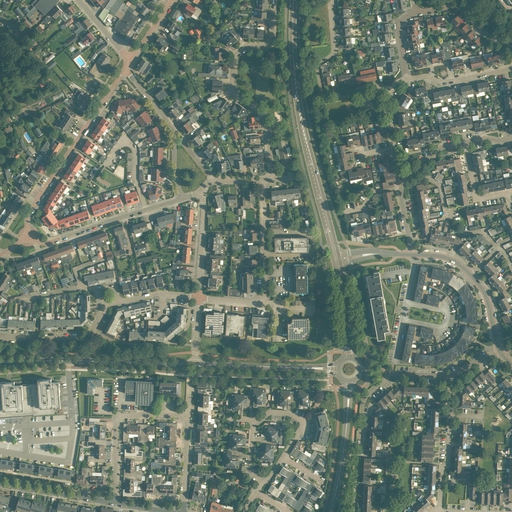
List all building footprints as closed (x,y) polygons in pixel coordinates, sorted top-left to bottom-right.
[(39,0),(37,4),(35,5),(45,15),(56,4),(59,0),(39,0)] [(120,0),(110,0),(105,7),(111,12),(121,19),(115,28),(121,33),(125,36),(138,17),(132,13),(135,10),(130,6),(129,6),(126,4),(123,2),(120,0)] [(397,9),(395,9),(395,13),(402,11),(402,8),(407,8),(406,1),(396,2),(397,9)] [(150,9),(145,7),(138,2),(136,5),(141,8),(139,11),(141,13),(146,15),(150,9)] [(255,11),(257,11),(262,12),(262,9),(267,9),(267,3),(258,3),(258,6),(256,6),(255,11)] [(191,16),(193,14),(198,17),(201,12),(200,9),(195,6),(194,8),(188,4),(188,5),(187,4),(185,7),(186,8),(185,8),(188,10),(187,12),(187,13),(191,16)] [(20,21),(25,15),(18,5),(12,10),(20,21)] [(72,5),(68,8),(64,12),(63,13),(68,19),(71,16),(71,15),(76,10),(72,5)] [(56,18),(62,12),(63,11),(57,6),(47,16),(51,20),(54,17),(56,18)] [(344,16),(344,19),(349,18),(351,18),(351,15),(352,15),(351,8),(348,9),(343,9),(338,9),(339,16),(344,16)] [(262,12),(257,11),(257,15),(255,15),(252,15),(252,20),(258,20),(261,21),(261,18),(266,18),(267,12),(262,12)] [(391,13),(381,15),(381,21),(374,22),(375,25),(377,25),(387,24),(387,21),(392,20),(391,13)] [(452,25),(455,29),(460,25),(459,23),(463,19),(459,15),(452,20),(455,23),(452,25)] [(437,26),(437,29),(441,28),(446,27),(446,26),(445,21),(442,21),(441,16),(435,17),(436,23),(437,26)] [(65,23),(67,26),(68,26),(74,21),(71,17),(65,23)] [(87,18),(83,21),(81,23),(78,25),(80,27),(75,31),(77,34),(91,24),(87,18)] [(349,18),(344,19),(339,19),(340,26),(345,25),(345,28),(350,28),(352,28),(352,25),(350,25),(349,18)] [(432,30),(437,29),(437,26),(436,23),(433,23),(432,18),(426,19),(427,24),(428,28),(432,27),(432,30)] [(27,19),(23,23),(29,28),(32,24),(27,19)] [(183,29),(175,23),(170,20),(166,26),(171,29),(173,30),(175,28),(181,32),(183,29)] [(416,30),(417,30),(419,29),(419,25),(418,20),(411,22),(412,25),(407,26),(408,32),(411,31),(416,30)] [(390,23),(387,24),(377,25),(378,29),(379,29),(374,30),(375,35),(380,35),(387,33),(386,30),(391,30),(390,23)] [(243,38),(249,38),(249,29),(249,24),(248,24),(246,25),(246,26),(241,26),(241,27),(240,32),(243,32),(243,38)] [(254,33),(257,33),(258,28),(258,27),(256,27),(253,27),(253,26),(252,24),(249,24),(249,29),(249,38),(254,38),(254,33)] [(460,25),(455,29),(458,33),(461,31),(463,34),(466,32),(470,29),(466,24),(462,27),(460,25)] [(202,34),(198,27),(194,30),(197,36),(200,41),(204,39),(201,34),(202,34)] [(346,35),(346,38),(351,37),(351,38),(353,38),(353,34),(350,34),(350,28),(345,28),(340,29),(341,35),(346,35)] [(232,29),(230,31),(229,31),(225,31),(224,32),(227,36),(234,43),(238,39),(234,35),(236,33),(233,30),(232,29)] [(419,38),(418,35),(417,30),(416,30),(411,31),(411,34),(406,35),(407,41),(412,40),(416,39),(419,38)] [(467,42),(468,42),(469,41),(473,38),(476,36),(472,31),(468,34),(466,32),(463,34),(461,36),(464,40),(465,40),(467,42)] [(90,32),(86,35),(85,36),(81,40),(86,46),(95,38),(90,32)] [(230,47),(234,43),(227,36),(224,32),(222,34),(222,37),(223,37),(220,39),(221,40),(217,43),(219,44),(221,43),(224,45),(226,43),(230,47)] [(381,41),(378,41),(379,45),(386,44),(386,40),(391,40),(390,33),(387,33),(380,35),(381,41)] [(159,36),(155,43),(159,46),(157,49),(162,53),(164,50),(165,50),(169,43),(159,36)] [(351,37),(346,38),(341,38),(341,45),(347,45),(347,48),(352,47),(354,47),(353,44),(351,44),(351,38),(351,37)] [(469,41),(468,42),(471,46),(473,44),(476,47),(479,45),(483,42),(479,37),(475,40),(473,38),(469,41)] [(409,50),(411,49),(421,47),(420,44),(419,40),(423,40),(422,38),(419,38),(416,39),(412,40),(413,43),(408,44),(409,50)] [(172,42),(169,47),(170,46),(177,51),(177,53),(181,47),(172,42)] [(96,51),(99,54),(95,59),(97,61),(105,66),(111,58),(104,53),(104,54),(101,52),(107,47),(105,44),(101,47),(97,50),(96,51)] [(389,45),(380,46),(374,47),(375,49),(375,52),(385,51),(386,57),(394,55),(394,51),(393,47),(389,48),(389,45)] [(446,48),(447,55),(449,65),(452,64),(453,69),(459,68),(457,60),(451,61),(449,47),(446,46),(446,48)] [(215,59),(219,60),(224,60),(224,52),(219,52),(219,48),(212,47),(211,53),(215,54),(215,59)] [(79,50),(71,56),(74,59),(82,53),(79,50)] [(433,51),(431,51),(428,52),(429,59),(432,58),(433,63),(438,62),(436,54),(434,54),(433,51)] [(492,52),(494,64),(500,63),(499,58),(504,57),(503,51),(495,52),(495,55),(493,56),(492,52)] [(428,52),(425,53),(419,54),(422,66),(427,64),(426,59),(429,59),(428,52)] [(494,64),(492,52),(483,54),(485,61),(488,60),(489,65),(494,64)] [(37,54),(34,57),(43,68),(48,64),(46,62),(45,62),(37,54)] [(422,66),(419,54),(416,55),(416,56),(411,57),(412,62),(415,62),(416,67),(422,66)] [(485,61),(483,54),(475,56),(476,59),(477,68),(483,67),(482,61),(485,61)] [(457,60),(459,68),(464,67),(463,62),(466,62),(464,55),(462,55),(462,59),(457,60)] [(143,58),(136,68),(142,72),(149,63),(143,58)] [(397,66),(396,59),(375,62),(376,66),(379,66),(379,67),(387,66),(388,71),(389,71),(390,75),(393,74),(393,71),(397,70),(396,66),(397,66)] [(80,69),(73,60),(70,63),(77,72),(80,69)] [(90,71),(88,69),(85,67),(83,71),(85,72),(89,75),(93,78),(95,76),(98,78),(105,67),(105,66),(97,61),(90,71)] [(216,74),(217,75),(222,75),(222,69),(223,70),(223,66),(218,66),(218,63),(215,62),(211,62),(211,65),(209,65),(209,73),(213,73),(216,74)] [(47,72),(52,68),(49,64),(44,68),(47,72)] [(355,76),(356,79),(357,83),(377,79),(374,68),(360,71),(361,75),(355,76)] [(156,78),(153,74),(146,80),(149,83),(156,78)] [(356,84),(355,79),(355,76),(350,77),(349,74),(338,76),(339,82),(341,82),(342,86),(356,84)] [(47,75),(38,83),(43,87),(51,80),(47,75)] [(212,77),(211,77),(210,82),(213,83),(213,86),(222,87),(222,81),(217,81),(217,78),(212,77)] [(166,84),(164,81),(162,79),(157,82),(159,84),(157,86),(159,89),(154,93),(160,100),(164,97),(163,96),(167,93),(163,89),(166,88),(164,86),(166,84)] [(478,87),(475,88),(476,94),(479,93),(479,92),(484,91),(482,83),(477,84),(478,87)] [(473,93),(473,94),(476,94),(475,88),(472,88),(471,85),(466,86),(467,94),(473,93)] [(458,91),(459,97),(462,97),(462,96),(467,94),(466,86),(460,87),(461,90),(458,91)] [(423,99),(424,99),(424,103),(431,102),(430,100),(431,100),(430,94),(427,94),(426,87),(420,88),(422,96),(423,99)] [(417,97),(422,96),(420,88),(415,89),(415,90),(412,91),(414,97),(417,96),(417,97)] [(457,101),(460,100),(459,97),(458,91),(455,91),(455,88),(449,89),(451,97),(456,96),(457,101)] [(76,92),(75,94),(87,103),(91,97),(87,94),(85,93),(78,89),(76,92)] [(411,98),(414,97),(412,91),(409,92),(407,95),(404,93),(401,98),(408,102),(411,98)] [(433,93),(430,94),(431,100),(432,100),(433,104),(441,103),(440,100),(438,91),(433,92),(433,93)] [(75,94),(73,96),(76,98),(74,101),(72,98),(70,100),(69,99),(68,100),(70,102),(75,108),(77,104),(84,108),(87,103),(75,94)] [(219,101),(218,98),(212,101),(214,104),(219,107),(217,109),(222,113),(227,106),(229,101),(224,98),(221,103),(220,102),(219,101)] [(399,111),(405,110),(405,107),(408,102),(401,98),(398,102),(396,103),(396,105),(395,106),(397,107),(397,109),(398,109),(399,111)] [(68,105),(71,108),(73,106),(69,103),(70,102),(65,99),(63,102),(68,105)] [(131,99),(125,100),(126,110),(130,109),(134,100),(131,99)] [(123,110),(126,110),(125,100),(119,100),(116,102),(123,110)] [(133,112),(137,109),(141,106),(137,101),(134,100),(130,109),(133,112)] [(112,110),(118,112),(117,115),(120,116),(123,110),(116,102),(114,104),(112,110)] [(174,108),(172,105),(169,108),(171,111),(169,112),(175,119),(180,115),(174,108)] [(238,107),(235,105),(234,106),(232,109),(231,110),(234,111),(235,112),(235,113),(242,117),(247,113),(245,109),(240,105),(238,107)] [(67,114),(64,119),(73,125),(77,119),(70,115),(72,112),(67,108),(64,112),(67,114)] [(398,114),(399,120),(407,118),(406,113),(405,110),(399,111),(399,114),(398,114)] [(141,114),(136,118),(135,118),(137,120),(137,119),(140,122),(149,116),(145,111),(141,114)] [(40,117),(39,116),(37,113),(37,112),(32,115),(35,120),(40,117)] [(193,116),(191,112),(190,113),(182,119),(184,122),(189,118),(193,116)] [(195,129),(192,125),(199,119),(198,116),(196,114),(193,116),(189,118),(190,120),(187,123),(181,127),(186,133),(190,131),(191,132),(195,129)] [(466,115),(465,115),(465,117),(468,128),(473,127),(471,118),(468,119),(467,116),(467,115),(466,115)] [(475,132),(481,131),(479,119),(478,115),(472,117),(474,123),(475,132)] [(152,120),(149,116),(140,122),(142,125),(141,126),(143,128),(148,123),(152,120)] [(111,122),(110,121),(107,119),(104,117),(101,122),(110,128),(111,127),(109,125),(111,122)] [(253,128),(258,128),(258,121),(255,121),(255,120),(255,117),(250,117),(249,117),(249,121),(249,124),(246,124),(245,125),(245,129),(246,130),(250,130),(251,128),(253,128)] [(402,128),(407,127),(413,126),(411,117),(407,118),(399,120),(400,125),(402,125),(402,128)] [(62,126),(64,127),(69,131),(73,125),(64,119),(61,124),(58,122),(55,126),(60,129),(62,126)] [(101,122),(98,126),(104,131),(106,128),(109,130),(110,128),(101,122)] [(122,126),(125,130),(127,133),(137,124),(135,122),(131,126),(130,125),(130,126),(127,122),(122,126)] [(440,139),(438,127),(438,124),(435,125),(435,126),(432,127),(435,140),(440,139)] [(98,126),(94,131),(104,137),(106,136),(103,134),(104,131),(98,126)] [(157,126),(148,130),(147,130),(148,132),(149,132),(151,136),(160,132),(157,126)] [(38,127),(34,130),(38,137),(43,134),(38,127)] [(192,140),(197,146),(202,142),(205,140),(202,136),(205,134),(201,129),(195,134),(197,136),(192,140)] [(235,129),(234,130),(230,131),(233,140),(238,138),(235,129)] [(376,132),(377,133),(379,143),(385,141),(383,130),(376,132)] [(103,139),(104,137),(94,131),(91,135),(96,138),(98,140),(101,142),(103,139)] [(135,131),(129,135),(131,137),(132,139),(138,134),(135,131)] [(162,139),(160,132),(151,136),(148,138),(149,142),(152,141),(153,143),(162,139)] [(251,143),(255,142),(260,142),(259,135),(257,136),(256,132),(246,134),(246,139),(250,139),(251,143)] [(423,137),(420,138),(420,135),(419,133),(418,133),(417,133),(417,135),(418,135),(420,147),(425,145),(425,142),(424,142),(423,137)] [(354,144),(352,136),(350,137),(350,134),(346,135),(346,134),(342,135),(344,143),(348,142),(349,147),(352,147),(351,144),(354,144)] [(361,145),(360,140),(359,135),(352,136),(354,144),(357,143),(357,146),(361,145)] [(52,147),(52,148),(57,152),(62,144),(58,141),(54,139),(51,143),(50,145),(52,147)] [(142,141),(140,142),(137,145),(139,147),(140,151),(143,150),(142,149),(146,146),(149,144),(146,140),(145,141),(143,139),(141,140),(142,141)] [(89,140),(86,144),(96,150),(97,149),(94,147),(96,144),(93,142),(89,140)] [(108,140),(106,143),(104,147),(110,151),(114,145),(108,140)] [(46,147),(47,148),(44,152),(42,153),(44,156),(46,157),(45,158),(47,159),(51,162),(51,161),(57,152),(52,148),(52,147),(50,145),(49,142),(46,147)] [(207,149),(206,150),(202,153),(207,159),(212,155),(210,152),(213,150),(211,148),(214,146),(211,142),(206,146),(208,148),(207,149)] [(96,150),(86,144),(83,149),(87,151),(90,153),(91,150),(94,152),(96,150)] [(347,144),(337,146),(333,147),(335,153),(345,151),(344,148),(347,148),(347,144)] [(275,149),(277,155),(278,155),(279,159),(282,158),(284,167),(290,166),(285,145),(279,147),(279,148),(275,149)] [(508,156),(511,155),(510,149),(507,149),(507,146),(501,147),(503,155),(508,154),(508,156)] [(163,147),(154,147),(152,147),(152,150),(154,150),(154,155),(163,156),(163,147)] [(497,156),(503,155),(501,147),(496,148),(496,151),(493,152),(495,158),(498,158),(497,156)] [(29,149),(26,152),(35,159),(37,156),(29,149)] [(12,154),(3,158),(4,161),(8,159),(10,163),(15,160),(12,154)] [(86,158),(83,156),(79,154),(76,158),(83,163),(86,165),(87,163),(84,161),(86,158)] [(243,168),(243,166),(242,160),(242,154),(238,154),(239,161),(235,161),(235,159),(234,157),(232,157),(228,157),(231,165),(234,165),(234,168),(237,168),(237,169),(243,168)] [(252,167),(258,166),(257,158),(256,154),(250,154),(250,156),(245,156),(248,165),(251,165),(251,166),(252,167)] [(154,155),(153,161),(152,161),(152,164),(163,164),(163,156),(154,155)] [(340,164),(347,163),(347,160),(349,159),(349,160),(354,159),(353,155),(351,156),(349,156),(339,158),(340,164)] [(34,159),(30,156),(26,160),(30,165),(32,163),(33,163),(35,161),(34,159)] [(221,162),(218,156),(214,157),(217,163),(217,167),(218,167),(219,171),(226,170),(225,165),(225,162),(221,162)] [(40,160),(38,162),(37,161),(38,162),(47,168),(51,162),(47,159),(45,158),(42,161),(40,160)] [(76,158),(73,163),(83,169),(84,167),(81,166),(83,163),(76,158)] [(389,158),(378,161),(379,167),(383,166),(382,166),(390,164),(389,158)] [(460,158),(454,160),(455,165),(454,166),(456,172),(462,170),(460,158)] [(38,162),(37,161),(36,161),(33,164),(34,167),(37,169),(37,170),(38,171),(43,174),(47,168),(38,162)] [(82,171),(83,169),(73,163),(70,167),(77,172),(79,169),(82,171)] [(67,172),(77,178),(78,176),(75,174),(77,172),(70,167),(67,172)] [(362,178),(363,182),(372,180),(371,175),(370,170),(367,170),(367,169),(364,170),(363,167),(360,168),(362,178)] [(40,174),(36,171),(33,170),(32,171),(29,169),(27,171),(30,174),(29,175),(32,177),(36,180),(40,174)] [(352,170),(343,171),(343,174),(346,174),(346,175),(349,174),(350,180),(356,179),(354,172),(352,172),(352,170)] [(73,178),(75,179),(72,184),(79,188),(80,187),(77,185),(80,180),(77,178),(67,172),(64,176),(71,181),(73,178)] [(504,177),(505,180),(506,189),(511,187),(510,176),(509,176),(509,173),(503,174),(504,177)] [(22,176),(20,179),(31,187),(35,182),(31,179),(29,177),(29,176),(25,174),(22,176)] [(20,188),(23,189),(27,192),(31,187),(20,179),(17,182),(20,183),(18,186),(20,188)] [(68,185),(65,183),(61,180),(58,185),(65,189),(67,187),(70,189),(71,187),(68,185)] [(382,182),(382,184),(383,189),(394,186),(393,181),(393,180),(386,182),(385,181),(382,182)] [(423,191),(425,190),(430,189),(428,183),(416,185),(418,191),(423,190),(423,191)] [(55,189),(65,196),(67,197),(69,196),(63,192),(65,189),(58,185),(55,189)] [(151,189),(159,196),(161,194),(162,188),(152,185),(151,189)] [(458,194),(465,192),(469,191),(468,187),(467,187),(467,186),(459,187),(460,192),(458,193),(458,194)] [(15,191),(22,196),(24,194),(16,188),(15,190),(15,191),(16,191),(15,191)] [(293,189),(294,200),(298,199),(299,202),(301,202),(299,188),(293,189)] [(64,198),(65,196),(55,189),(52,194),(59,198),(61,196),(64,198)] [(159,196),(151,189),(148,190),(151,200),(157,198),(159,196)] [(280,202),(279,202),(280,205),(283,204),(282,198),(286,198),(286,189),(278,190),(280,202)] [(292,203),(293,203),(294,203),(294,200),(293,189),(286,189),(286,198),(287,201),(291,200),(292,203)] [(241,197),(241,206),(241,207),(248,207),(248,203),(255,203),(255,190),(247,190),(247,197),(245,197),(241,197)] [(276,202),(279,202),(280,202),(278,190),(272,191),(272,194),(269,194),(269,203),(273,202),(273,205),(276,205),(276,202)] [(131,193),(134,203),(139,201),(136,191),(131,193)] [(128,205),(134,203),(131,193),(125,194),(126,200),(128,205)] [(49,198),(59,205),(62,207),(63,205),(60,203),(62,200),(59,199),(59,198),(52,194),(49,198)] [(216,208),(220,207),(222,211),(225,210),(225,205),(225,200),(221,201),(219,194),(212,196),(216,208)] [(19,195),(12,204),(18,208),(25,200),(19,195)] [(237,206),(236,200),(236,195),(228,196),(229,201),(229,207),(237,206)] [(428,195),(416,198),(416,200),(418,200),(419,203),(425,202),(425,199),(428,198),(428,195)] [(119,196),(114,198),(117,208),(123,206),(119,196)] [(55,210),(58,206),(59,205),(49,198),(46,202),(53,207),(53,208),(55,210)] [(112,210),(117,208),(114,198),(108,200),(112,210)] [(106,212),(112,210),(108,200),(103,202),(106,212)] [(44,213),(45,215),(51,212),(51,210),(53,208),(53,207),(46,202),(46,204),(47,204),(44,209),(45,210),(45,212),(44,213)] [(101,214),(106,212),(103,202),(97,204),(101,214)] [(417,207),(418,211),(425,209),(425,208),(430,207),(430,204),(426,205),(425,202),(419,203),(419,207),(417,207)] [(80,221),(85,220),(82,212),(79,213),(76,203),(74,203),(75,206),(80,221)] [(383,213),(387,212),(390,211),(390,210),(394,209),(393,206),(396,206),(395,203),(385,205),(386,208),(385,208),(381,210),(383,213)] [(12,217),(18,208),(12,204),(6,213),(12,217)] [(92,206),(93,211),(95,216),(101,214),(97,204),(92,206)] [(497,205),(498,212),(500,211),(502,215),(508,212),(504,204),(497,205)] [(86,211),(82,212),(85,220),(90,218),(89,213),(88,210),(86,206),(84,207),(86,211)] [(476,209),(474,209),(475,216),(477,216),(477,219),(483,218),(482,215),(483,215),(481,208),(480,208),(480,206),(475,207),(476,209)] [(185,208),(184,216),(186,216),(193,217),(194,209),(185,208)] [(475,216),(474,209),(469,210),(468,208),(466,209),(468,221),(471,221),(470,217),(475,216)] [(164,216),(167,224),(172,222),(174,222),(176,221),(177,216),(177,211),(174,210),(173,216),(172,216),(171,214),(164,216)] [(54,216),(51,212),(45,215),(42,218),(43,219),(42,220),(45,223),(54,216)] [(70,225),(75,223),(73,215),(71,212),(72,215),(69,216),(68,213),(66,214),(70,225)] [(6,213),(5,215),(2,213),(0,216),(0,218),(2,220),(0,221),(0,222),(6,227),(12,217),(6,213)] [(50,227),(53,225),(57,219),(54,216),(45,223),(47,227),(49,226),(50,227)] [(167,224),(164,216),(157,218),(161,229),(168,227),(167,226),(167,224)] [(186,216),(186,221),(182,221),(182,223),(188,224),(193,224),(193,217),(186,216)] [(282,228),(282,221),(282,218),(278,219),(278,223),(276,223),(276,221),(270,221),(270,223),(270,229),(282,228)] [(57,219),(53,225),(54,227),(56,225),(57,226),(58,228),(63,226),(64,227),(66,227),(63,219),(59,220),(57,219)] [(388,221),(388,222),(390,232),(397,230),(394,220),(388,221)] [(139,223),(142,231),(143,235),(149,233),(149,231),(152,230),(152,227),(150,222),(147,223),(146,221),(139,223)] [(130,228),(131,233),(132,236),(136,235),(135,233),(142,231),(139,223),(133,226),(133,227),(130,228)] [(360,236),(357,223),(358,226),(351,227),(353,234),(356,233),(356,236),(360,236)] [(363,225),(365,232),(368,231),(368,234),(371,233),(370,228),(370,223),(363,225)] [(114,227),(120,249),(119,249),(120,255),(126,253),(125,248),(122,239),(126,238),(123,225),(114,227)] [(427,226),(422,228),(424,238),(430,240),(431,233),(429,233),(427,226)] [(182,227),(182,230),(181,235),(192,236),(192,228),(186,227),(185,228),(182,227)] [(245,230),(245,234),(248,234),(248,240),(257,239),(257,232),(254,233),(254,229),(245,230)] [(433,243),(435,243),(438,231),(437,230),(435,230),(434,234),(431,233),(430,240),(429,240),(433,241),(433,243)] [(443,233),(440,232),(440,231),(438,231),(435,243),(438,244),(438,242),(442,243),(443,236),(443,233)] [(106,232),(99,235),(101,240),(103,246),(107,245),(106,242),(110,241),(108,238),(106,232)] [(209,242),(219,243),(220,240),(221,240),(222,233),(212,233),(212,237),(209,236),(209,242)] [(445,245),(447,246),(450,233),(449,233),(447,233),(446,236),(443,236),(442,243),(445,243),(445,245)] [(454,245),(456,246),(459,241),(455,238),(451,237),(452,234),(450,233),(447,246),(449,246),(450,244),(454,245)] [(94,243),(97,242),(98,245),(99,245),(100,247),(103,246),(101,240),(99,235),(92,237),(94,243)] [(192,236),(181,235),(181,242),(191,243),(192,236)] [(92,237),(85,240),(87,245),(90,254),(93,253),(91,247),(95,246),(94,243),(92,237)] [(275,238),(275,252),(285,252),(285,250),(292,250),(292,252),(308,252),(308,237),(275,238)] [(87,255),(90,254),(87,245),(85,240),(78,242),(80,248),(84,247),(87,255)] [(460,251),(462,254),(469,248),(466,245),(469,243),(467,241),(464,243),(459,241),(456,246),(459,248),(460,250),(460,251)] [(211,249),(211,253),(220,253),(221,243),(219,243),(209,242),(208,248),(211,249)] [(138,252),(148,249),(146,243),(137,246),(138,252)] [(65,247),(69,258),(70,260),(73,259),(70,251),(74,250),(72,244),(65,247)] [(470,250),(469,248),(462,254),(465,257),(466,256),(467,258),(470,255),(478,247),(476,245),(473,248),(470,250)] [(181,246),(181,249),(180,254),(190,254),(191,247),(184,246),(181,246)] [(65,247),(58,250),(61,258),(65,257),(66,259),(69,258),(65,247)] [(470,257),(473,260),(479,254),(477,252),(480,249),(478,247),(470,255),(471,256),(470,257)] [(58,250),(51,252),(57,268),(60,267),(57,259),(61,258),(58,250)] [(52,264),(51,264),(52,270),(57,268),(51,252),(44,255),(44,257),(47,263),(51,261),(52,264)] [(190,254),(180,254),(180,258),(180,261),(177,261),(177,264),(183,264),(183,261),(189,262),(190,254)] [(484,259),(479,254),(473,260),(476,263),(477,262),(478,264),(484,259)] [(207,258),(207,264),(220,265),(220,261),(221,255),(214,255),(214,258),(207,258)] [(253,256),(239,256),(232,256),(232,259),(233,259),(245,259),(245,262),(245,266),(258,266),(257,259),(253,259),(253,256)] [(39,259),(38,257),(31,259),(35,273),(36,273),(39,272),(38,269),(36,264),(40,262),(39,259)] [(24,262),(28,275),(29,275),(27,270),(31,269),(32,274),(35,273),(31,259),(24,262)] [(487,271),(493,266),(489,261),(484,266),(485,268),(484,268),(487,271)] [(16,264),(18,270),(22,269),(23,272),(25,277),(28,275),(24,262),(16,264)] [(220,265),(207,264),(206,270),(213,270),(213,274),(219,274),(220,268),(217,268),(217,265),(220,265)] [(294,264),(294,270),(294,272),(296,272),(296,275),(294,275),(295,284),(295,293),(308,293),(308,284),(308,274),(306,274),(306,271),(308,271),(307,264),(294,264)] [(175,279),(180,279),(184,280),(184,277),(188,277),(189,270),(181,269),(181,265),(173,265),(172,269),(176,269),(175,279)] [(431,277),(432,272),(426,271),(427,267),(421,265),(419,275),(418,275),(431,277)] [(493,266),(487,271),(490,274),(491,274),(492,275),(500,267),(498,266),(496,268),(493,266)] [(492,284),(498,278),(496,275),(498,273),(497,271),(500,268),(500,267),(492,275),(488,278),(490,280),(489,280),(492,284)] [(433,268),(432,272),(431,277),(431,278),(437,279),(439,269),(433,268)] [(445,270),(440,269),(437,279),(443,281),(447,271),(446,271),(446,270),(445,270)] [(389,330),(379,270),(374,271),(374,274),(363,276),(373,333),(376,332),(378,339),(386,337),(384,331),(389,330)] [(249,271),(246,271),(246,273),(242,273),(242,279),(240,279),(240,286),(242,285),(242,292),(246,292),(246,293),(250,293),(250,292),(253,291),(253,272),(250,272),(249,271)] [(452,273),(447,271),(443,281),(448,283),(453,274),(452,274),(453,273),(452,273)] [(160,276),(157,277),(156,277),(159,287),(164,285),(163,280),(166,279),(164,272),(161,273),(159,275),(160,276)] [(1,280),(7,283),(9,285),(11,283),(13,278),(9,276),(5,273),(1,280)] [(94,285),(92,274),(84,276),(85,282),(88,282),(89,286),(94,285)] [(134,282),(131,283),(133,292),(139,291),(137,285),(140,285),(141,290),(142,290),(139,281),(140,281),(139,277),(139,278),(138,274),(136,274),(137,278),(135,278),(134,281),(134,282)] [(151,278),(148,279),(149,286),(150,288),(156,287),(154,282),(157,281),(158,287),(159,287),(156,277),(157,277),(156,274),(152,275),(151,277),(151,278)] [(458,277),(453,274),(448,283),(453,286),(459,278),(458,277),(459,277),(458,277)] [(208,286),(212,287),(212,288),(216,289),(216,287),(217,287),(217,285),(219,285),(219,279),(223,279),(223,276),(213,275),(212,278),(209,278),(209,281),(207,281),(206,286),(208,286)] [(419,275),(417,283),(424,285),(425,280),(431,282),(431,278),(431,277),(418,275),(419,275)] [(143,280),(140,281),(139,281),(142,290),(147,289),(146,287),(149,286),(148,279),(147,276),(144,276),(142,279),(143,280)] [(464,282),(459,278),(453,286),(457,290),(465,283),(464,282),(465,282),(464,282)] [(498,278),(492,284),(494,287),(495,286),(496,287),(505,280),(503,278),(500,280),(498,278)] [(133,292),(131,283),(130,279),(125,281),(126,284),(122,284),(123,287),(124,292),(124,294),(130,293),(129,290),(132,290),(133,292)] [(504,284),(506,282),(505,280),(496,287),(498,289),(497,289),(500,292),(501,295),(507,292),(505,288),(506,287),(504,284)] [(424,285),(417,283),(416,292),(415,292),(422,293),(428,294),(429,290),(423,289),(424,285)] [(469,287),(465,283),(457,290),(461,295),(469,289),(469,288),(469,287)] [(20,288),(23,291),(25,293),(28,291),(30,293),(25,287),(23,285),(20,288)] [(32,285),(25,287),(30,293),(34,291),(32,285)] [(463,300),(473,295),(472,294),(473,294),(470,290),(469,289),(461,295),(463,300)] [(421,298),(427,299),(428,294),(415,292),(416,292),(414,301),(420,303),(421,298)] [(503,298),(499,300),(500,302),(499,302),(501,306),(508,302),(506,299),(510,297),(507,292),(501,295),(503,298)] [(438,306),(439,301),(440,297),(435,296),(434,295),(432,305),(438,306)] [(475,301),(473,295),(463,300),(465,305),(475,302),(475,301),(476,301),(475,301)] [(154,311),(155,303),(150,304),(150,301),(144,303),(146,313),(149,312),(154,311)] [(477,308),(475,302),(465,305),(466,311),(477,309),(477,308)] [(508,302),(501,306),(503,309),(504,309),(504,311),(509,309),(511,307),(511,303),(510,305),(508,302)] [(117,309),(113,316),(118,319),(121,314),(124,313),(122,307),(117,309)] [(223,334),(224,313),(220,313),(220,312),(214,311),(214,316),(212,315),(212,314),(207,314),(206,314),(206,315),(205,333),(223,334)] [(186,322),(186,313),(177,313),(177,320),(176,321),(165,331),(164,331),(148,330),(148,332),(146,332),(146,339),(165,340),(165,339),(170,338),(183,327),(182,327),(185,322),(186,322)] [(237,336),(238,336),(244,336),(245,315),(227,314),(226,335),(234,335),(235,336),(237,336)] [(507,314),(506,314),(502,317),(507,328),(511,325),(511,324),(511,322),(507,314)] [(110,321),(121,326),(122,325),(119,323),(121,320),(118,319),(113,316),(110,321)] [(269,324),(268,324),(268,317),(252,316),(252,323),(253,323),(252,337),(268,338),(269,324)] [(0,325),(0,327),(8,328),(9,319),(9,318),(6,318),(6,322),(1,321),(0,325)] [(288,338),(289,339),(304,338),(304,335),(306,334),(309,334),(308,319),(308,318),(307,318),(292,318),(292,321),(291,322),(288,323),(288,338)] [(110,321),(107,327),(115,331),(117,327),(120,328),(121,326),(110,321)] [(406,334),(419,336),(420,331),(415,330),(416,326),(409,325),(407,334),(406,334)] [(474,334),(476,329),(475,329),(476,327),(465,325),(464,331),(474,334)] [(105,330),(107,331),(105,334),(114,338),(115,336),(113,335),(115,331),(107,327),(105,330)] [(419,336),(420,337),(424,337),(425,338),(427,328),(421,327),(420,331),(419,336)] [(428,328),(427,328),(425,338),(427,338),(432,339),(432,335),(433,329),(427,328),(428,328)] [(464,331),(461,336),(471,341),(473,336),(474,336),(473,336),(474,334),(464,331)] [(420,337),(419,336),(406,334),(407,334),(406,343),(412,344),(413,340),(419,341),(420,337)] [(458,341),(466,347),(470,343),(471,343),(471,342),(470,342),(471,341),(461,336),(458,341)] [(454,345),(461,353),(466,349),(466,348),(466,347),(458,341),(454,345)] [(416,353),(417,349),(411,348),(412,344),(406,343),(404,351),(403,351),(416,353)] [(461,353),(454,345),(450,348),(456,357),(461,354),(461,353)] [(450,348),(445,351),(449,361),(455,358),(455,359),(455,358),(456,357),(450,348)] [(402,361),(408,362),(409,357),(415,358),(416,353),(403,351),(404,351),(402,361)] [(440,353),(442,363),(448,362),(449,362),(448,361),(449,361),(445,351),(440,353)] [(421,364),(423,354),(416,353),(415,358),(414,363),(421,364)] [(434,354),(435,365),(441,364),(442,364),(441,364),(442,363),(440,353),(434,354)] [(493,384),(496,381),(497,380),(489,371),(484,375),(487,377),(486,378),(492,384),(493,384)] [(487,377),(484,375),(482,372),(477,376),(483,383),(485,381),(484,380),(486,378),(487,377)] [(477,376),(473,380),(478,385),(480,383),(481,384),(483,383),(477,376)] [(505,378),(501,381),(500,383),(502,386),(501,387),(503,389),(509,383),(505,378)] [(2,386),(0,385),(0,417),(14,416),(54,414),(54,408),(60,408),(59,382),(52,383),(51,379),(38,380),(39,383),(15,385),(15,381),(2,382),(2,386)] [(94,387),(95,387),(96,386),(103,386),(103,380),(88,379),(87,394),(94,394),(94,387)] [(475,388),(478,385),(473,380),(468,384),(474,391),(476,389),(475,388)] [(135,404),(138,404),(142,404),(152,404),(153,381),(142,381),(139,381),(126,381),(125,393),(136,394),(135,404)] [(163,395),(173,396),(180,396),(180,383),(177,383),(160,382),(160,392),(163,392),(163,395)] [(206,389),(206,391),(212,392),(212,389),(209,389),(209,382),(197,382),(197,383),(196,383),(196,388),(206,389)] [(511,388),(511,385),(509,383),(503,389),(505,391),(506,390),(508,392),(511,388)] [(464,388),(464,389),(469,394),(471,391),(473,392),(474,391),(468,384),(464,388)] [(398,387),(392,392),(396,397),(397,395),(400,394),(404,394),(404,387),(398,387)] [(255,396),(255,402),(254,407),(257,407),(257,404),(265,404),(266,389),(251,388),(250,396),(255,396)] [(300,398),(300,403),(300,408),(302,409),(303,405),(310,406),(311,391),(296,389),(296,397),(300,398)] [(460,393),(459,401),(466,401),(466,400),(466,396),(469,394),(464,389),(460,393)] [(284,409),(287,409),(288,398),(293,399),(293,391),(278,390),(277,405),(284,406),(284,409)] [(386,394),(390,400),(393,397),(394,399),(396,397),(392,392),(390,390),(386,394)] [(200,394),(200,400),(209,400),(213,401),(213,395),(212,395),(212,394),(215,395),(215,392),(212,392),(206,391),(206,395),(200,394)] [(434,392),(428,392),(428,395),(422,395),(422,396),(424,396),(424,398),(427,398),(427,404),(433,404),(434,404),(434,392)] [(238,410),(238,413),(241,414),(242,403),(247,403),(247,395),(232,394),(231,409),(238,410)] [(386,394),(381,399),(387,405),(389,403),(388,402),(390,400),(386,394)] [(377,403),(378,404),(381,408),(384,406),(385,407),(387,405),(381,399),(377,403)] [(205,409),(211,409),(212,404),(209,404),(209,400),(200,400),(199,406),(205,406),(205,409)] [(379,413),(381,410),(383,412),(384,411),(382,409),(381,408),(378,404),(372,410),(372,416),(378,416),(379,413)] [(211,418),(211,409),(205,409),(205,412),(199,412),(199,418),(211,418)] [(325,452),(326,445),(329,430),(329,425),(326,412),(323,411),(315,413),(319,426),(318,426),(318,429),(319,429),(315,442),(313,442),(311,449),(325,452)] [(211,423),(211,418),(199,418),(199,424),(204,424),(204,427),(213,427),(213,423),(211,423)] [(107,422),(102,421),(89,421),(89,426),(97,427),(97,431),(105,432),(105,426),(107,426),(107,422)] [(159,426),(159,427),(164,428),(167,428),(167,433),(175,433),(175,429),(175,428),(177,428),(177,423),(159,422),(159,423),(159,426)] [(128,441),(129,437),(129,433),(134,434),(134,425),(128,425),(128,423),(124,423),(123,441),(128,441)] [(138,434),(138,436),(138,442),(140,442),(143,442),(144,424),(139,424),(139,426),(134,425),(134,434),(138,434)] [(149,434),(154,434),(154,431),(154,426),(148,426),(148,424),(144,424),(143,442),(146,442),(148,442),(149,434)] [(261,437),(272,437),(272,442),(279,443),(281,428),(265,426),(265,434),(261,434),(261,437)] [(208,430),(211,430),(213,430),(213,427),(204,427),(204,430),(195,430),(195,435),(207,436),(208,430)] [(89,436),(88,441),(107,442),(107,437),(105,437),(105,432),(97,431),(93,431),(93,436),(89,436)] [(167,437),(163,437),(159,437),(159,438),(159,442),(177,443),(177,438),(175,438),(175,437),(175,433),(167,433),(167,437)] [(229,449),(232,449),(237,450),(237,445),(248,446),(248,443),(245,443),(246,435),(230,434),(230,439),(229,449)] [(420,437),(420,439),(420,443),(420,444),(422,444),(422,447),(433,447),(433,444),(433,442),(435,442),(435,440),(434,440),(434,435),(426,435),(422,434),(422,437),(420,437)] [(207,439),(207,436),(195,435),(195,441),(201,441),(201,445),(207,445),(207,439)] [(301,459),(304,453),(298,449),(302,443),(298,440),(290,454),(297,458),(298,457),(301,459)] [(107,442),(88,441),(87,441),(87,446),(96,447),(96,451),(104,452),(105,446),(106,446),(107,442)] [(166,448),(166,453),(174,453),(175,448),(176,448),(177,443),(159,442),(158,447),(166,448)] [(266,449),(260,449),(255,449),(255,451),(258,452),(258,459),(273,460),(274,445),(266,444),(266,449)] [(135,445),(132,445),(127,445),(127,451),(125,451),(125,455),(143,456),(143,453),(143,451),(135,450),(135,445)] [(420,450),(419,454),(419,456),(421,456),(421,459),(422,459),(433,459),(433,455),(433,454),(434,454),(434,452),(433,452),(433,451),(433,447),(422,447),(422,449),(420,449),(420,450)] [(304,453),(301,459),(303,460),(303,461),(310,466),(318,453),(314,450),(310,457),(304,453)] [(104,457),(104,452),(96,451),(96,456),(88,456),(88,461),(98,462),(101,462),(106,462),(106,457),(104,457)] [(239,460),(242,461),(242,458),(231,457),(232,452),(224,451),(223,466),(238,468),(239,460)] [(158,457),(158,460),(155,459),(155,462),(176,463),(176,458),(174,458),(174,453),(166,453),(166,457),(158,457)] [(318,453),(310,466),(316,470),(317,469),(320,471),(324,465),(318,461),(322,455),(318,453)] [(126,465),(135,465),(135,461),(143,461),(143,460),(143,456),(125,455),(125,460),(126,460),(126,465)] [(6,468),(8,468),(8,469),(12,469),(13,467),(16,468),(16,463),(14,462),(7,460),(6,468)] [(176,463),(155,462),(151,462),(151,467),(165,468),(165,473),(169,473),(174,473),(174,468),(176,468),(176,463)] [(25,472),(26,464),(20,463),(19,464),(16,463),(16,468),(19,468),(18,470),(23,471),(25,471),(25,472)] [(25,472),(25,471),(27,471),(27,472),(31,473),(32,471),(35,471),(36,466),(33,466),(33,465),(26,464),(25,472)] [(124,471),(124,475),(142,476),(142,471),(138,470),(139,466),(135,465),(126,465),(126,471),(124,471)] [(44,475),(45,467),(39,466),(39,467),(36,466),(35,471),(38,472),(37,474),(42,475),(42,474),(44,475)] [(102,466),(102,473),(97,472),(97,476),(97,484),(102,484),(102,486),(107,486),(108,466),(102,466)] [(286,485),(294,472),(287,467),(286,468),(283,466),(279,472),(286,476),(282,482),(286,485)] [(51,474),(54,474),(55,470),(52,469),(52,468),(45,467),(44,475),(46,475),(51,476),(51,474)] [(87,467),(84,467),(82,467),(82,475),(77,475),(77,478),(77,483),(82,483),(82,485),(87,485),(87,467)] [(91,484),(97,484),(97,476),(92,475),(93,468),(87,467),(87,485),(91,486),(91,484)] [(61,478),(63,478),(65,471),(58,469),(58,470),(55,470),(54,474),(57,475),(57,477),(61,478)] [(65,471),(63,478),(64,478),(65,478),(65,479),(70,480),(70,477),(73,478),(74,473),(71,473),(71,472),(65,471)] [(294,472),(286,485),(289,487),(293,481),(299,485),(303,479),(300,477),(301,476),(294,472)] [(142,480),(142,476),(124,475),(124,480),(126,480),(125,485),(134,485),(134,481),(142,481),(142,480)] [(157,476),(153,476),(152,476),(152,484),(147,484),(147,487),(147,492),(152,492),(152,494),(157,494),(157,476)] [(161,493),(167,493),(167,484),(162,484),(163,476),(157,476),(157,494),(161,495),(161,493)] [(172,485),(167,484),(167,493),(172,493),(172,495),(177,495),(177,477),(172,477),(172,485)] [(213,478),(212,482),(210,494),(214,494),(217,481),(220,481),(221,479),(213,478)] [(301,494),(305,497),(313,484),(306,479),(306,480),(303,479),(299,485),(301,486),(305,488),(304,491),(301,494)] [(270,493),(278,498),(286,485),(282,482),(278,488),(272,485),(268,490),(271,492),(270,493)] [(313,484),(305,497),(309,499),(313,493),(319,497),(323,491),(320,489),(321,488),(313,484)] [(134,490),(134,485),(125,485),(125,491),(123,491),(123,495),(144,496),(145,491),(134,490)] [(285,501),(288,503),(292,497),(286,493),(289,487),(286,485),(278,498),(285,502),(285,501)] [(371,492),(372,486),(372,485),(369,485),(364,485),(364,490),(363,490),(363,492),(364,492),(364,497),(371,498),(371,495),(371,492)] [(199,501),(202,487),(195,486),(194,492),(193,492),(192,500),(199,501)] [(473,499),(478,499),(478,491),(476,491),(476,487),(475,486),(474,486),(470,486),(469,498),(473,499)] [(205,488),(202,487),(199,501),(205,503),(206,498),(207,495),(207,492),(204,491),(205,488)] [(511,489),(511,488),(508,488),(506,488),(505,493),(503,493),(503,500),(507,500),(511,501),(511,489)] [(434,496),(434,489),(428,489),(427,493),(424,496),(428,501),(434,496)] [(478,499),(478,503),(481,503),(483,503),(483,504),(485,504),(485,503),(487,503),(490,503),(491,492),(488,492),(488,490),(485,490),(481,489),(481,491),(479,491),(478,499)] [(490,503),(494,504),(495,504),(495,505),(497,505),(497,504),(499,504),(502,504),(503,500),(503,493),(503,492),(500,492),(500,490),(499,490),(495,490),(493,490),(493,492),(491,492),(490,503)] [(297,510),(305,497),(301,494),(298,501),(292,497),(288,503),(291,504),(290,505),(297,510)] [(430,503),(428,501),(424,496),(422,494),(420,496),(423,499),(420,502),(425,507),(430,503)] [(3,504),(8,505),(8,504),(12,506),(13,503),(14,498),(9,496),(9,498),(3,496),(0,504),(0,507),(2,508),(3,504)] [(19,497),(16,509),(25,511),(45,511),(47,505),(33,500),(33,502),(19,497)] [(297,510),(300,511),(309,511),(312,508),(312,505),(307,502),(309,499),(305,497),(297,510)] [(371,510),(371,498),(364,497),(363,502),(362,502),(362,503),(362,504),(363,504),(363,509),(371,510)] [(421,511),(425,507),(420,502),(418,504),(415,500),(413,502),(421,511)] [(63,511),(65,503),(59,502),(58,509),(52,508),(50,511),(63,511)] [(211,508),(209,511),(219,511),(221,507),(221,505),(222,504),(212,502),(211,505),(211,508)] [(413,511),(420,511),(421,511),(413,502),(411,504),(414,507),(412,510),(413,511)] [(63,511),(70,511),(72,505),(65,503),(63,511)]
